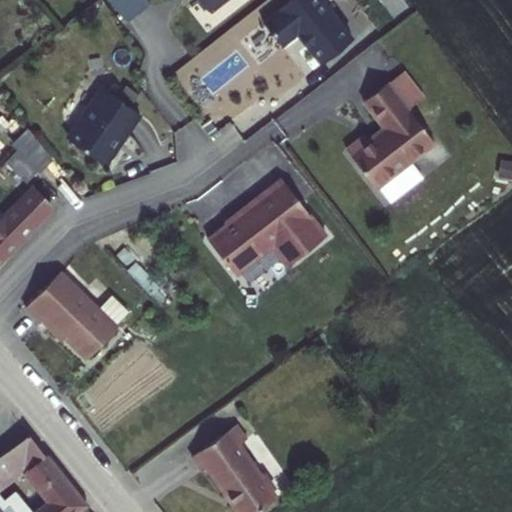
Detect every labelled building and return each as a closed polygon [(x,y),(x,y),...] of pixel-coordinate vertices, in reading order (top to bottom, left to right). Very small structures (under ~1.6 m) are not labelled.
[(108,0),(125,23),(149,6),(144,0),(108,0)] [(233,0),(199,0),(213,16),(233,0)] [(323,0),(291,0),(262,23),(283,50),(299,38),(323,68),(356,42),(323,0)] [(406,70),(360,103),(379,129),(349,151),(377,189),(432,148),(407,113),(427,99),(406,70)] [(126,108),(99,90),(68,141),(91,162),(108,169),(146,120),(126,108)] [(35,172),(51,161),(30,129),(14,139),(35,172)] [(511,162),(501,160),(498,176),(511,178),(511,162)] [(249,205),(209,237),(235,270),(271,241),(288,263),(327,232),(282,176),(248,202),(249,205)] [(0,268),(57,208),(33,186),(0,221),(0,268)] [(98,309),(60,272),(25,308),(41,323),(45,318),(87,359),(117,327),(116,325),(129,312),(112,295),(98,309)] [(238,511),(255,511),(277,497),(272,491),(273,484),(268,477),(261,475),(239,444),(247,439),(237,424),(192,456),(203,470),(207,468),(238,511)] [(15,508),(18,511),(75,511),(85,505),(29,435),(0,455),(0,511),(3,511),(0,508),(0,487),(24,470),(39,489),(15,508)]
